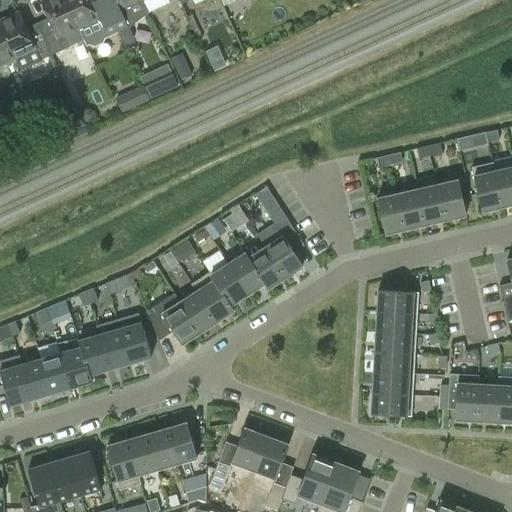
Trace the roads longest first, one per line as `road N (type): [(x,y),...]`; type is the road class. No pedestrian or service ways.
road 1 (residential): [(511,232),(350,270),(200,370)]
road 2 (residential): [(200,370),(355,440),(511,497)]
road 3 (residential): [(200,370),(164,389),(0,440)]
